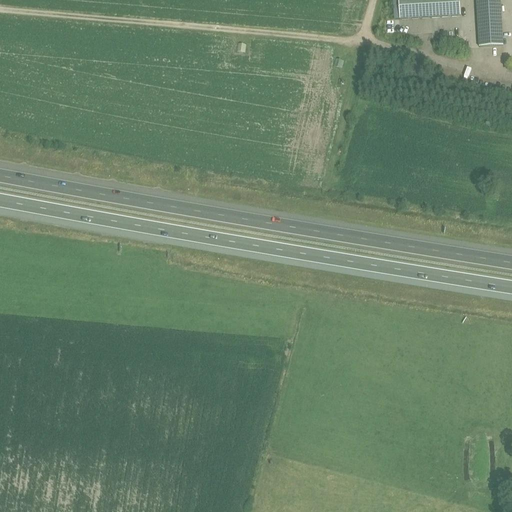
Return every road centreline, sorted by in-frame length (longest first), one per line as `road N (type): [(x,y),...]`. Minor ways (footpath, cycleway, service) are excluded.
road 1 (motorway): [(0,200),(511,287)]
road 2 (motorway): [(511,262),(0,175)]
road 3 (track): [(0,10),(365,39)]
road 4 (track): [(372,0),(370,42),(511,75)]
road 5 (unknown): [(365,39),(323,195)]
